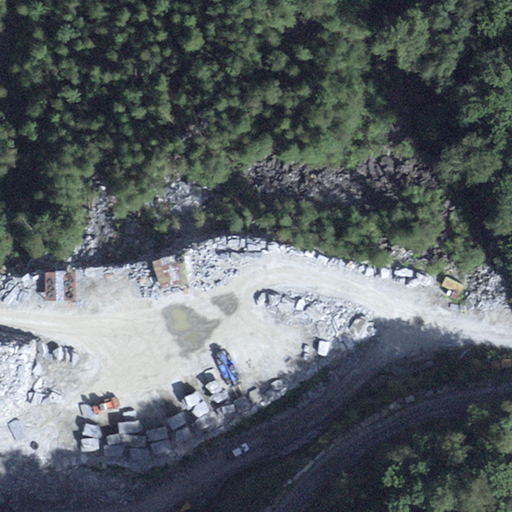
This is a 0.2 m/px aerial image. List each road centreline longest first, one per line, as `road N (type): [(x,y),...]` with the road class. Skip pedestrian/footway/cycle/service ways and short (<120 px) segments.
road 1 (track): [(511,334),(286,276),(258,281),(234,301),(138,322),(0,319)]
road 2 (track): [(437,316),(398,353),(159,511)]
road 3 (track): [(511,380),(415,418),(324,471),(294,511)]
